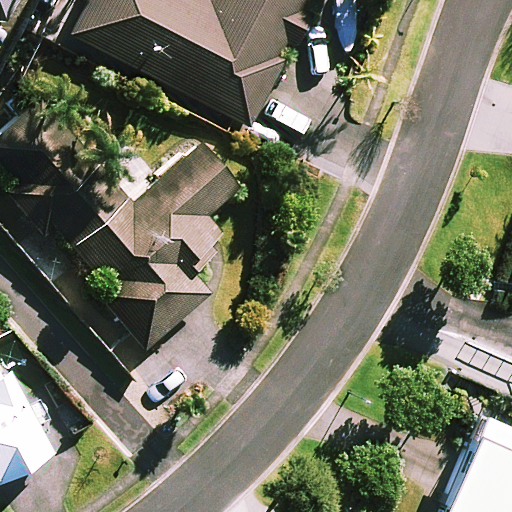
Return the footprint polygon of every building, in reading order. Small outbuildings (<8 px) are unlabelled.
[(0,0),(0,24),(5,24),(19,0),(0,0)] [(313,0),(83,0),(64,37),(247,130),(313,0)] [(122,209),(31,103),(0,130),(0,173),(12,187),(1,195),(39,239),(51,230),(89,274),(99,286),(88,295),(139,353),(203,298),(180,272),(217,240),(199,219),(232,191),(194,147),(122,209)] [(0,481),(45,458),(0,372),(0,481)] [(511,511),(511,435),(479,421),(439,511),(511,511)]
